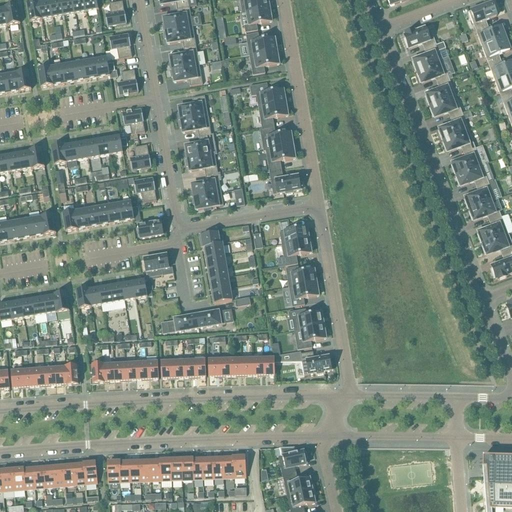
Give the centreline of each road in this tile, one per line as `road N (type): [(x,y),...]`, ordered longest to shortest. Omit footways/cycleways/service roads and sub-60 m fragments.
road 1 (unclassified): [(346,395),(0,410)]
road 2 (unclassified): [(0,451),(322,438)]
road 3 (residential): [(480,299),(379,29)]
road 4 (residential): [(319,206),(283,0)]
road 5 (residential): [(346,395),(319,206)]
road 6 (residential): [(319,206),(181,228)]
road 7 (unclassified): [(322,438),(456,437)]
road 8 (residential): [(155,100),(181,228)]
